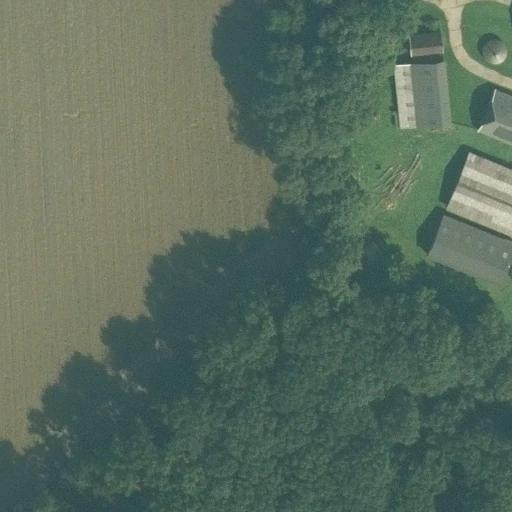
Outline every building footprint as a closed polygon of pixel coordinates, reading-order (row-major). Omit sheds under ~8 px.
[(409,55),(442,51),(440,29),(407,33),(409,55)] [(494,64),(511,67),(511,64),(511,52),(496,50),(494,64)] [(399,127),(450,122),(443,58),(392,64),(399,127)] [(511,145),(511,95),(494,88),(476,131),(511,145)] [(511,234),(511,168),(467,150),(444,207),(511,234)] [(498,284),(511,248),(511,240),(442,212),(425,255),(498,284)]
